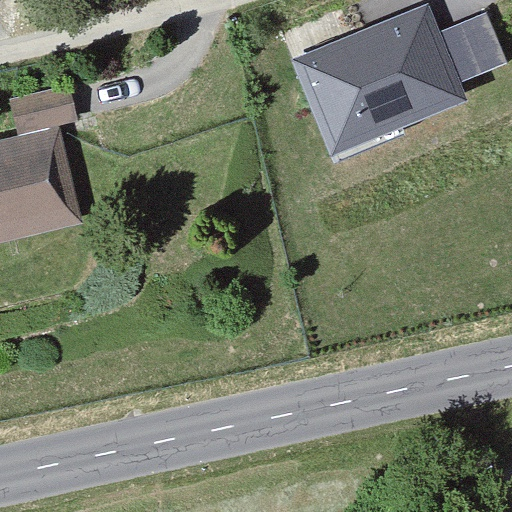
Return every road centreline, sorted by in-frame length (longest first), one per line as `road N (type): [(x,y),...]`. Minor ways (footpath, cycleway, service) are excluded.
road 1 (tertiary): [(511,365),(0,476)]
road 2 (residential): [(216,0),(0,56)]
